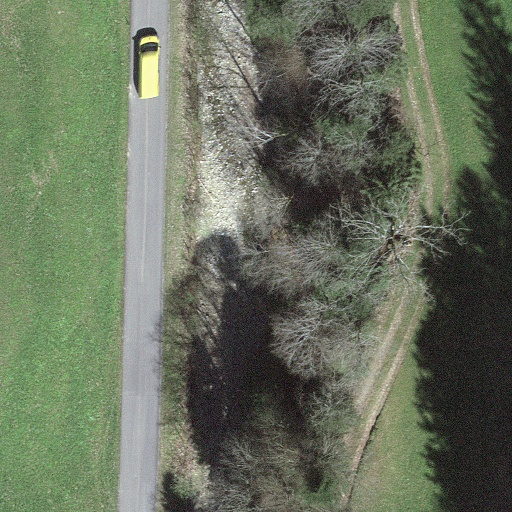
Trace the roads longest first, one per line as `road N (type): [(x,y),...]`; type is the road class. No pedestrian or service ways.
road 1 (track): [(406,0),(438,216),(428,263),(332,511)]
road 2 (unclassified): [(137,511),(149,0)]
